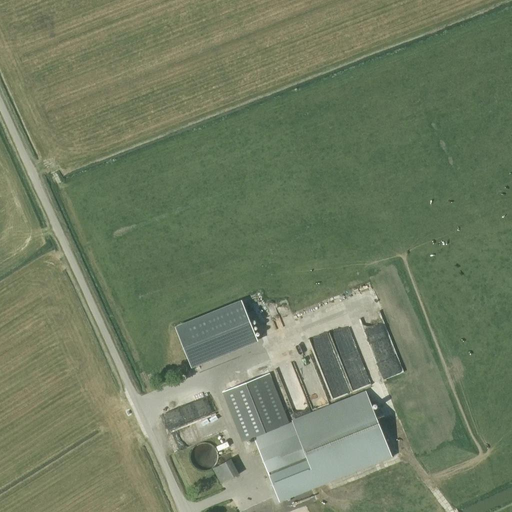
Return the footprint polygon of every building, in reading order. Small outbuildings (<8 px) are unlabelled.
[(241,302),(176,328),(191,366),(256,339),(241,302)] [(328,334),(310,340),(325,382),(343,376),(328,334)] [(295,394),(302,391),(290,365),(276,371),(287,394),(293,391),(295,394)] [(270,373),(223,392),(243,442),(254,438),(269,474),(280,501),(392,456),(377,418),(382,416),(379,408),(374,410),(366,391),(292,420),(292,422),(290,424),(270,373)] [(162,414),(170,431),(219,411),(212,394),(191,403),(188,394),(167,403),(171,411),(162,414)] [(191,454),(191,456),(192,459),(193,461),(194,463),(196,465),(198,467),(200,468),(202,469),(205,469),(207,469),(210,468),(212,467),(214,465),(216,463),(217,461),(218,459),(218,456),(218,454),(218,451),(217,449),(216,447),(214,445),(212,444),(210,442),(207,442),(205,442),(202,442),(200,442),(198,444),(196,445),(194,447),(193,449),(192,451),(191,454)]
